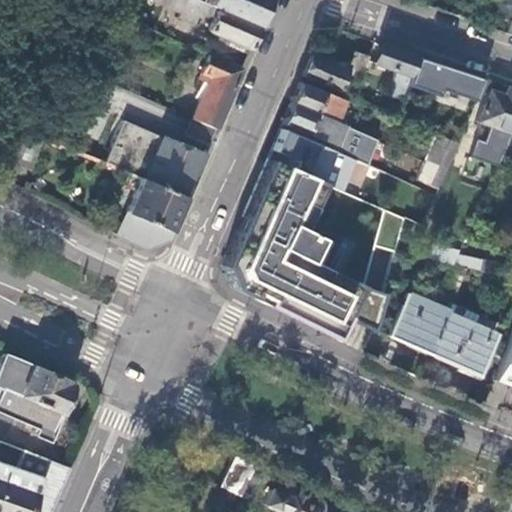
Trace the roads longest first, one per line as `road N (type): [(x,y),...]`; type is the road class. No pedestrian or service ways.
road 1 (secondary): [(511,448),(178,294)]
road 2 (secondary): [(143,374),(441,511)]
road 3 (tertiary): [(178,294),(306,0)]
road 4 (residential): [(511,65),(326,0)]
road 5 (secondary): [(178,294),(0,215)]
road 6 (secondary): [(0,308),(143,374)]
road 7 (tertiary): [(79,511),(143,374)]
